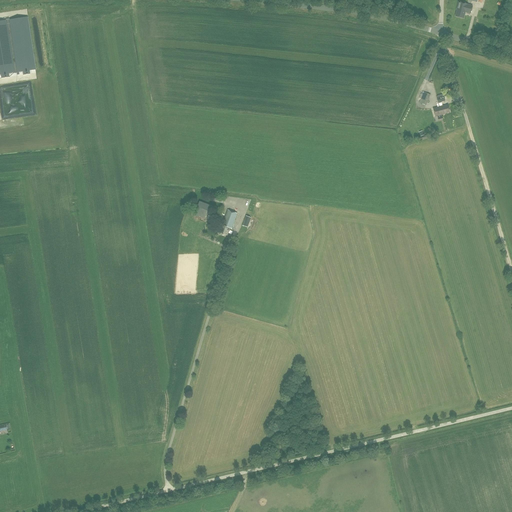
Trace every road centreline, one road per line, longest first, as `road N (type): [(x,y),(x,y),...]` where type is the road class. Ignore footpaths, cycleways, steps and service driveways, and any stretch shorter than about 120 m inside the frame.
road 1 (unclassified): [(77,511),(511,408)]
road 2 (unclassified): [(511,53),(388,19),(247,0)]
road 3 (track): [(511,269),(438,32)]
